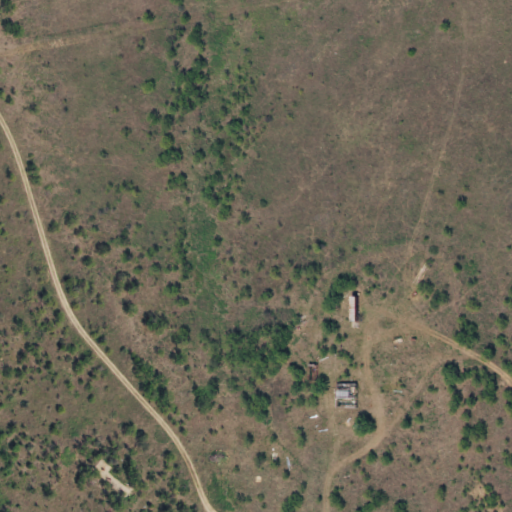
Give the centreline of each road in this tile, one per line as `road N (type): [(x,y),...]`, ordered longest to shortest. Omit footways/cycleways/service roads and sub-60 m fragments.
road 1 (residential): [(0,117),(71,322),(179,442),(209,511)]
road 2 (residential): [(261,102),(357,127),(384,174),(403,256),(511,366)]
